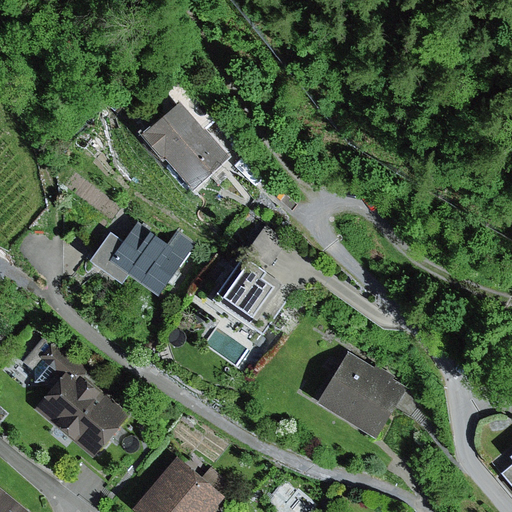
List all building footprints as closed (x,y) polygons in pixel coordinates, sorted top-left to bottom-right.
[(192,102),(137,139),(175,195),(230,158),(192,102)] [(183,257),(135,225),(108,265),(156,297),(183,257)] [(246,260),(216,301),(263,337),(294,296),(246,260)] [(406,392),(347,355),(314,406),(373,443),(406,392)] [(73,374),(37,407),(86,460),(122,426),(73,374)] [(177,456),(127,510),(130,511),(210,511),(223,499),(177,456)] [(0,511),(16,511),(0,498),(0,511)]
